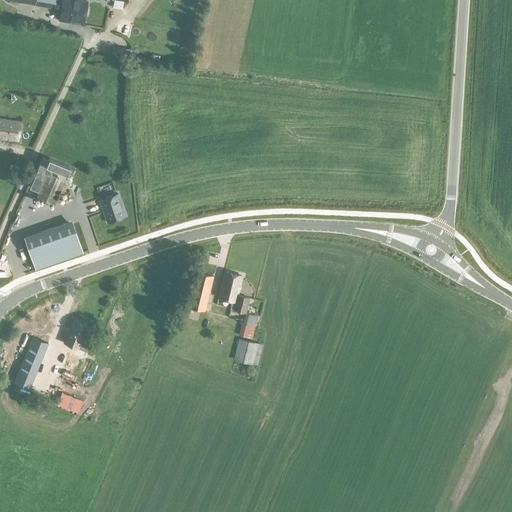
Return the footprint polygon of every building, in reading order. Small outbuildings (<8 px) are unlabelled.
[(80,0),(35,0),(35,5),(61,9),(59,19),(70,21),(70,19),(84,21),(88,1),(80,0)] [(95,112),(96,101),(80,101),(80,112),(95,112)] [(0,138),(17,140),(19,120),(0,118),(0,138)] [(81,142),(80,171),(94,171),(94,142),(81,142)] [(46,164),(48,165),(67,173),(70,166),(49,157),(46,164)] [(39,162),(30,185),(37,189),(48,165),(46,164),(39,162)] [(48,165),(37,189),(34,195),(54,204),(67,173),(48,165)] [(105,212),(105,213),(108,222),(126,216),(117,193),(100,199),(103,208),(104,208),(105,212)] [(83,252),(73,224),(26,240),(36,268),(83,252)] [(205,311),(213,276),(197,272),(188,307),(205,311)] [(233,294),(238,295),(242,276),(224,272),(219,297),(232,300),(233,294)] [(233,294),(232,300),(230,308),(233,308),(233,309),(246,312),(249,297),(238,295),(233,294)] [(58,306),(41,309),(42,318),(59,316),(58,306)] [(252,338),(258,316),(246,312),(239,335),(252,338)] [(73,319),(64,342),(79,348),(79,347),(86,350),(91,338),(84,335),(87,328),(88,325),(73,319)] [(209,326),(225,331),(227,324),(210,319),(209,326)] [(48,343),(33,337),(14,381),(30,388),(48,343)] [(239,338),(234,359),(253,364),(258,343),(239,338)] [(46,354),(61,361),(65,351),(50,345),(46,354)] [(62,365),(71,368),(76,355),(67,352),(62,365)]
